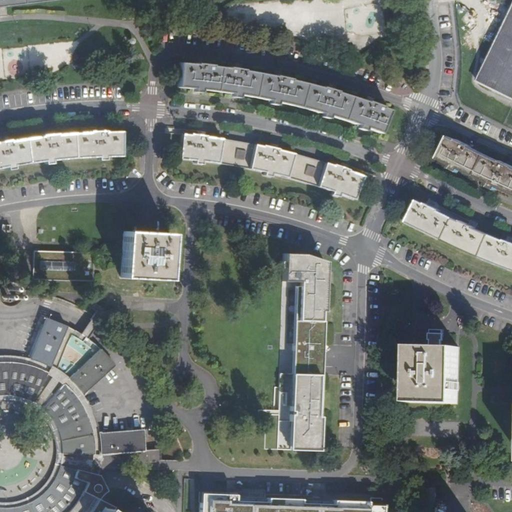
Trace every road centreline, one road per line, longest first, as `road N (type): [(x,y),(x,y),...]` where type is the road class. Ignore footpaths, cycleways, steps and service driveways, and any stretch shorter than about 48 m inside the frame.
road 1 (residential): [(399,165),(225,116),(134,107),(0,117)]
road 2 (residential): [(166,394),(136,390),(117,352),(58,314),(33,304),(22,317),(0,320)]
road 3 (residential): [(0,209),(147,198),(191,205)]
road 4 (residential): [(191,205),(364,251)]
road 5 (residential): [(428,0),(436,62),(399,165)]
road 6 (residential): [(364,251),(511,316)]
road 7 (residential): [(186,359),(191,205)]
road 8 (residential): [(511,219),(399,165)]
